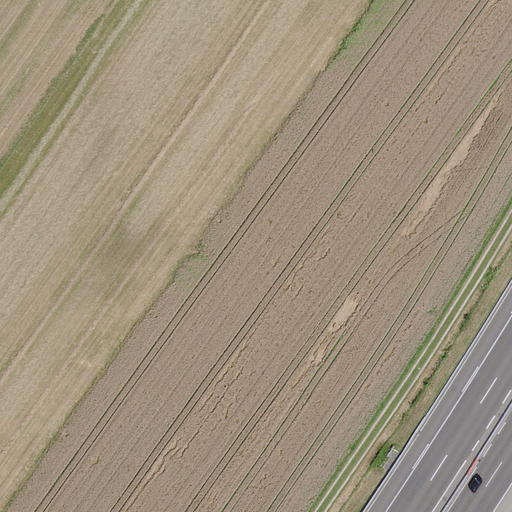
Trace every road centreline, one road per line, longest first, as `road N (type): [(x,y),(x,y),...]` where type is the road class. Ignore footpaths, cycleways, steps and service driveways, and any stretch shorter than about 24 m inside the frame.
road 1 (track): [(511,214),(320,511)]
road 2 (motorway): [(511,353),(410,511)]
